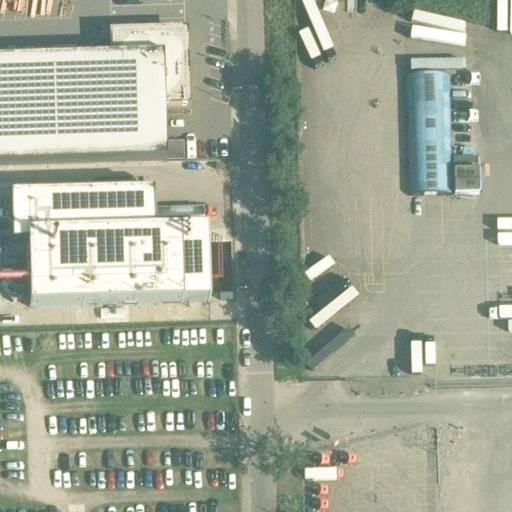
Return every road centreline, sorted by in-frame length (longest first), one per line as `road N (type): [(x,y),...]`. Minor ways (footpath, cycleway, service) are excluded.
road 1 (unclassified): [(251,0),(263,511)]
road 2 (unknown): [(340,347),(378,258),(381,205),(363,85)]
road 3 (unknown): [(340,347),(511,343)]
road 4 (unknown): [(325,511),(330,476),(358,464),(381,472),(388,511)]
